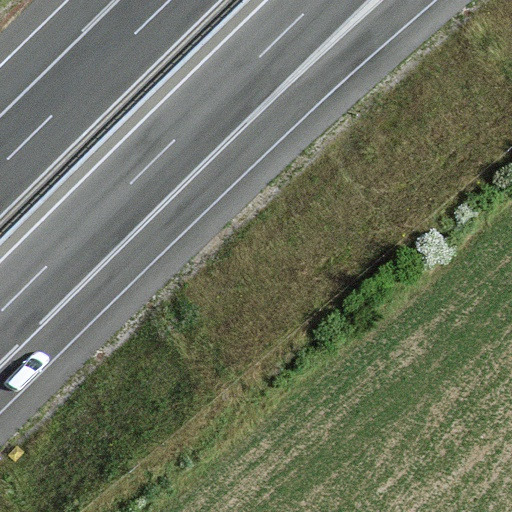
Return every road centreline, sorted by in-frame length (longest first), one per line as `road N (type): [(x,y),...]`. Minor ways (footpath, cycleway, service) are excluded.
road 1 (motorway): [(0,319),(401,0)]
road 2 (motorway): [(0,316),(321,0)]
road 3 (motorway): [(167,0),(0,166)]
